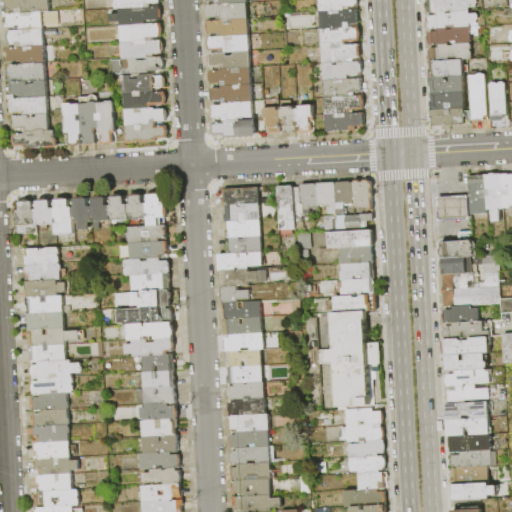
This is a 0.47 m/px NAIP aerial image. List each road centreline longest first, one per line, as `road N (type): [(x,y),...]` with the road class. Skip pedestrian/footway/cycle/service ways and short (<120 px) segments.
road 1 (residential): [(181,0),(209,511)]
road 2 (residential): [(388,154),(0,175)]
road 3 (trunk): [(429,511),(410,153)]
road 4 (trunk): [(388,154),(407,511)]
road 5 (residential): [(0,341),(9,511)]
road 6 (trunk): [(380,0),(388,154)]
road 7 (trunk): [(410,153),(401,0)]
